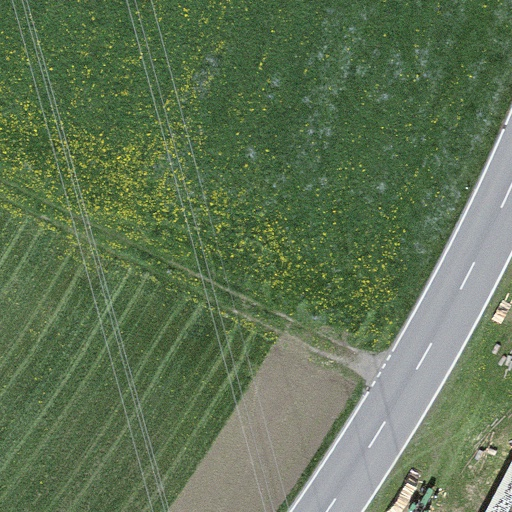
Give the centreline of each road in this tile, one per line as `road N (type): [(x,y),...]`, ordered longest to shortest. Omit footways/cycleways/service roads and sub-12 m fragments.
road 1 (track): [(0,192),(411,380)]
road 2 (tertiary): [(511,190),(411,380),(325,511)]
